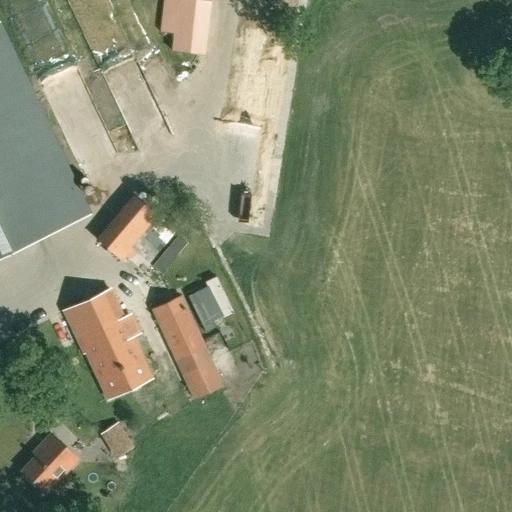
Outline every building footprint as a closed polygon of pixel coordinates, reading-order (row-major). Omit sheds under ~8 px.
[(163,0),(160,30),(175,32),(173,50),(208,54),(214,0),(163,0)] [(0,253),(86,213),(0,31),(0,253)] [(98,238),(122,260),(164,215),(140,193),(98,238)] [(221,278),(190,292),(206,327),(237,314),(221,278)] [(106,398),(151,378),(110,289),(64,310),(83,353),(85,352),(106,398)] [(152,309),(193,398),(222,384),(180,295),(152,309)] [(119,422),(101,433),(118,459),(136,447),(119,422)] [(44,492),(75,458),(50,435),(37,448),(40,450),(22,470),(44,492)]
